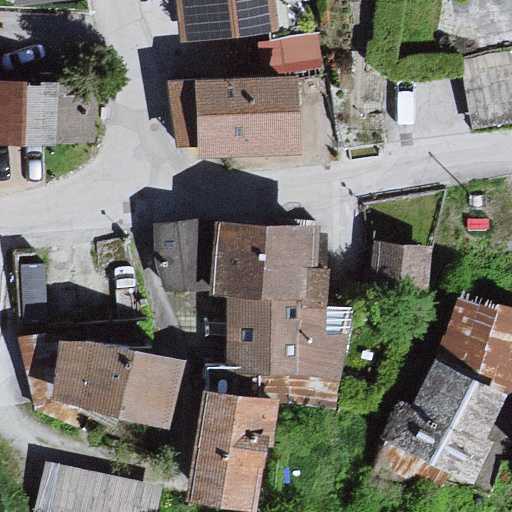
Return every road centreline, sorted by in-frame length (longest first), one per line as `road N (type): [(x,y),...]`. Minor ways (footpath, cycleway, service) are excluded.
road 1 (residential): [(511,154),(149,200)]
road 2 (residential): [(118,0),(140,102),(149,200)]
road 3 (residential): [(0,226),(149,200)]
